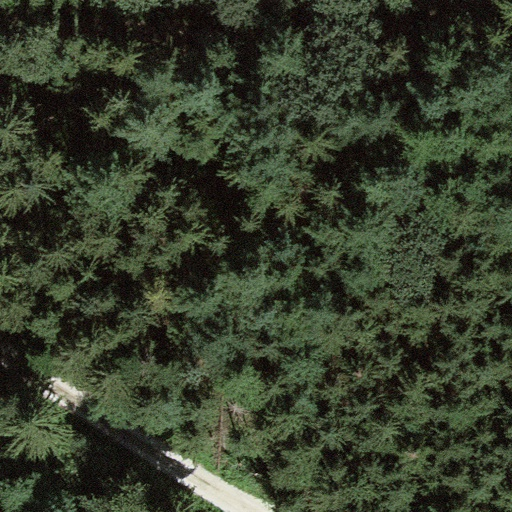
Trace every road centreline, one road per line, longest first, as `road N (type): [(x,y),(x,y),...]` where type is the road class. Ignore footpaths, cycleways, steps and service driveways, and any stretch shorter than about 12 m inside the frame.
road 1 (track): [(0,28),(347,40),(503,0)]
road 2 (track): [(0,353),(253,511)]
